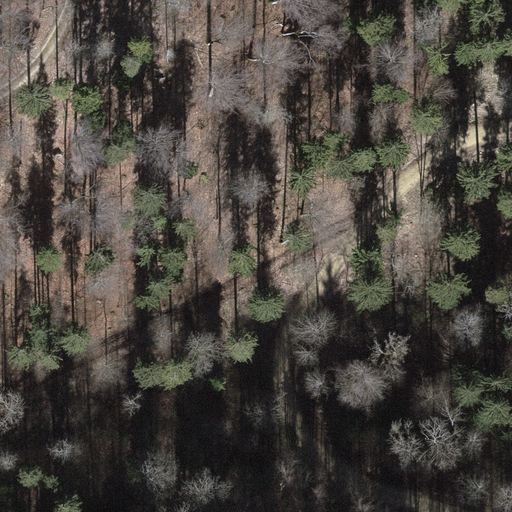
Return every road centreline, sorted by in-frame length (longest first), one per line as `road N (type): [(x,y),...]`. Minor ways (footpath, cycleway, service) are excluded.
road 1 (track): [(463,511),(393,500),(303,452),(276,401),(282,332),(361,224),(446,142),(511,118)]
road 2 (track): [(0,395),(15,381),(361,224)]
road 3 (track): [(71,0),(57,42),(0,93)]
